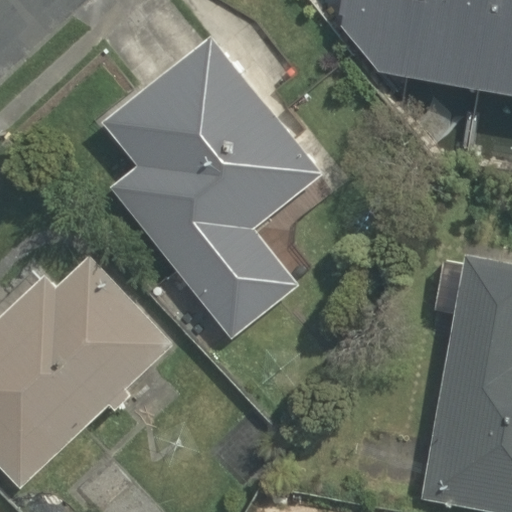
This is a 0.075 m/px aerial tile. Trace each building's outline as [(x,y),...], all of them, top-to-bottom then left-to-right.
[(511,0),(433,0),(422,49),(511,69),(511,0)] [(262,222),(333,169),(228,26),(111,112),(147,161),(121,181),(234,334),(305,281),(262,222)] [(511,240),(486,236),(483,251),(446,244),(435,306),(459,310),(428,482),(511,497),(511,240)] [(0,311),(0,446),(30,479),(186,337),(104,248),(66,283),(50,265),(0,311)] [(0,511),(33,511),(0,477),(0,511)]
